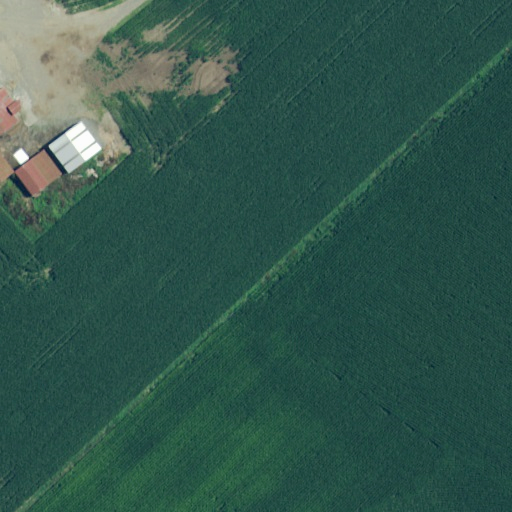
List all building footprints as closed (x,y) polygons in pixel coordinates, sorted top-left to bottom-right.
[(75,18),(59,0),(21,0),(18,3),(48,40),(75,18)] [(17,117),(28,109),(10,86),(0,94),(0,138),(21,122),(17,117)] [(104,150),(84,123),(51,147),(71,174),(104,150)] [(0,185),(17,172),(0,150),(0,185)] [(64,175),(46,151),(18,172),(36,197),(64,175)] [(59,189),(64,197),(76,189),(71,181),(59,189)]
